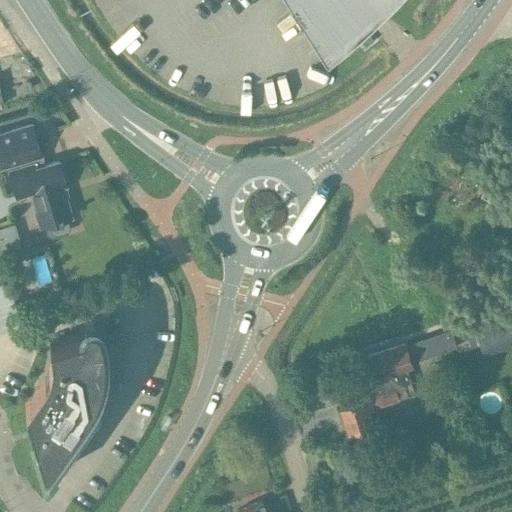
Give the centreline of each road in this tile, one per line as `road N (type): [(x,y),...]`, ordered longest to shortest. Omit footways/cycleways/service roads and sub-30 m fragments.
road 1 (secondary): [(437,62),(321,152),(279,168)]
road 2 (unclassified): [(308,511),(274,394),(252,367),(221,358)]
road 3 (secondary): [(310,199),(437,62)]
road 4 (secondary): [(141,511),(188,437),(221,358)]
road 5 (secondary): [(115,113),(29,0)]
road 6 (secondary): [(115,113),(222,202)]
road 7 (secondary): [(237,177),(115,113)]
